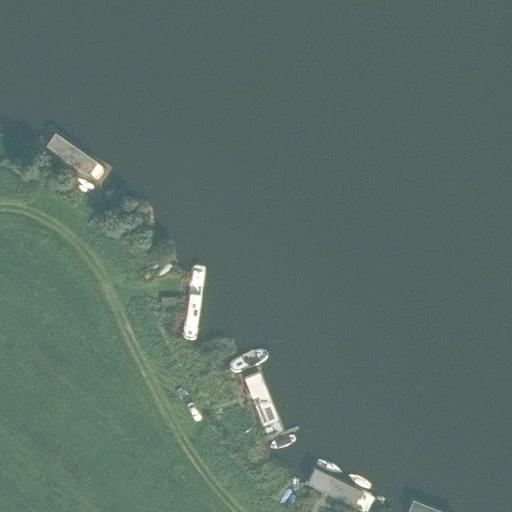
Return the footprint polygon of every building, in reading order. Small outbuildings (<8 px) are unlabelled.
[(52,127),(35,153),(95,193),(112,167),(52,127)] [(203,281),(168,277),(159,354),(194,358),(203,281)] [(258,367),(227,381),(254,446),(286,433),(258,367)] [(311,462),(296,495),(333,511),(369,511),(378,493),(311,462)] [(454,511),(410,495),(402,511),(454,511)]
